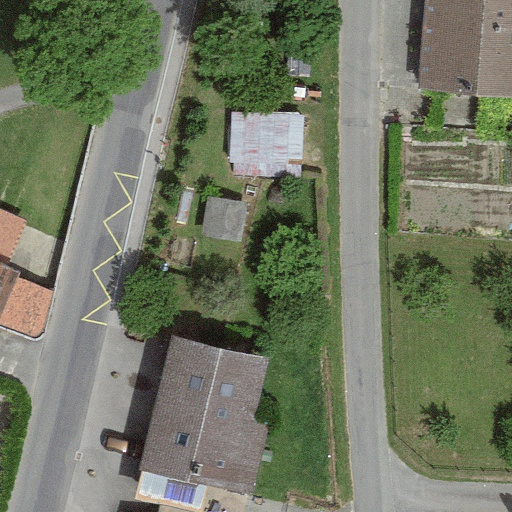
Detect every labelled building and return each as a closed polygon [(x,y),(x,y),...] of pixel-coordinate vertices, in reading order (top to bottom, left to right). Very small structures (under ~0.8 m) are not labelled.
[(511,0),(438,0),(433,83),(511,88),(511,0)] [(305,107),(234,105),(232,167),(304,169),(305,107)] [(0,206),(0,247),(19,256),(34,221),(0,206)] [(0,247),(0,347),(37,263),(19,256),(0,247)] [(279,353),(183,328),(147,468),(258,497),(278,418),(263,415),(279,353)]
